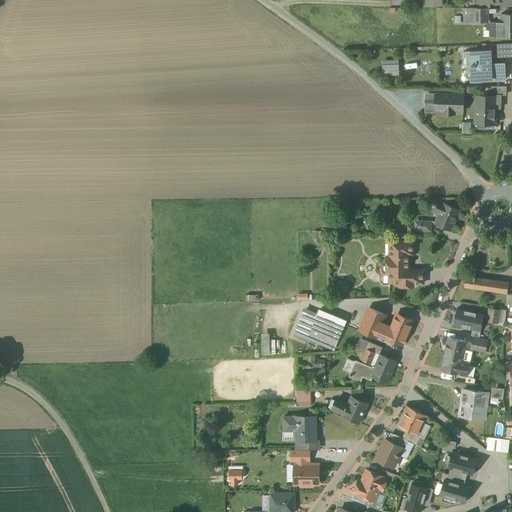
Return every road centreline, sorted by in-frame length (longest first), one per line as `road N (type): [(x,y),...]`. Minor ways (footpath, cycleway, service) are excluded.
road 1 (residential): [(487,197),(356,69),(262,0)]
road 2 (residential): [(461,511),(497,500),(498,468),(403,391)]
road 3 (residential): [(486,218),(403,391)]
road 4 (track): [(106,511),(67,432),(41,401),(0,380)]
road 5 (residential): [(403,391),(312,511)]
